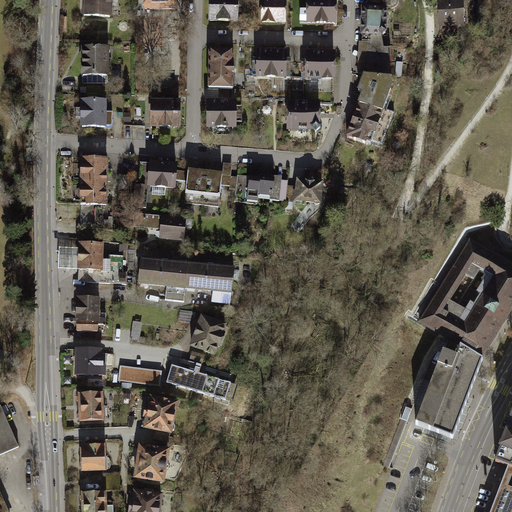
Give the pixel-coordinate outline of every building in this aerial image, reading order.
[(83,0),(83,17),(112,19),(113,0),(83,0)] [(143,0),(144,10),(174,10),(174,0),(143,0)] [(208,0),(208,9),(208,21),(236,22),(236,0),(208,0)] [(261,0),(261,23),(284,24),(284,0),(261,0)] [(307,0),(307,22),(333,24),(334,0),(307,0)] [(441,22),(458,22),(458,0),(446,0),(441,0),(441,19),(441,22)] [(359,103),(346,138),(379,150),(394,114),(382,110),(391,89),(389,77),(390,48),(383,48),(380,36),(384,32),(386,9),(361,8),(361,13),(360,42),(365,42),(363,75),(357,93),(362,95),(359,103)] [(80,85),(105,85),(107,50),(82,49),(81,59),(80,85)] [(207,52),(207,88),(231,89),(231,52),(207,52)] [(251,62),(251,76),(289,77),(290,63),(287,63),(284,63),(284,54),(257,54),(257,62),(254,62),(251,62)] [(299,79),(332,79),(332,56),(319,56),(306,55),(306,64),(299,63),(299,79)] [(81,128),(113,128),(113,114),(105,114),(105,103),(81,102),(81,128)] [(152,102),(151,126),(179,127),(179,103),(152,102)] [(207,129),(233,129),(233,105),(207,104),(207,116),(207,129)] [(287,106),(287,131),(312,131),(315,134),(319,130),(317,128),(317,113),(317,106),(287,106)] [(80,191),(80,204),(106,204),(106,169),(106,158),(81,158),(80,191)] [(134,181),(132,206),(146,207),(148,185),(173,188),(174,170),(175,165),(159,163),(138,162),(137,181),(134,181)] [(185,189),(184,203),(218,207),(220,184),(228,185),(229,176),(213,174),(196,172),(174,170),(173,188),(185,189)] [(260,180),(237,177),(234,204),(257,207),(258,194),(269,195),(269,202),(278,203),(280,182),(260,180)] [(297,182),(295,201),(318,203),(320,185),(312,184),(308,182),(305,183),(297,182)] [(185,222),(135,217),(134,227),(155,229),(162,230),(161,240),(183,242),(185,222)] [(418,320),(455,342),(484,359),(511,310),(511,264),(468,240),(418,320)] [(104,245),(81,243),(80,253),(79,283),(127,285),(128,272),(123,272),(124,256),(110,256),(110,262),(103,262),(104,245)] [(142,261),(140,284),(167,286),(166,300),(184,302),(185,288),(214,290),(213,302),(231,304),(234,269),(214,267),(214,263),(211,263),(208,262),(207,267),(168,263),(168,259),(166,259),(163,259),(163,263),(142,261)] [(78,313),(78,331),(97,331),(97,323),(106,323),(106,311),(98,311),(98,299),(78,299),(78,313)] [(203,318),(192,347),(215,355),(226,326),(203,318)] [(455,434),(484,359),(455,342),(452,351),(446,349),(418,420),(455,434)] [(77,371),(77,376),(104,377),(105,368),(112,369),(113,357),(101,355),(100,352),(77,352),(77,371)] [(205,356),(193,352),(191,360),(203,363),(205,356)] [(167,383),(227,401),(232,383),(200,373),(201,369),(197,367),(195,372),(172,365),(167,383)] [(162,371),(121,366),(119,380),(160,386),(162,371)] [(81,423),(103,422),(103,396),(81,396),(77,399),(77,403),(81,407),(80,410),(80,413),(77,418),(78,421),(81,423)] [(147,420),(146,426),(175,432),(180,430),(180,426),(177,421),(181,402),(156,396),(153,406),(149,405),(147,420)] [(10,407),(0,411),(0,488),(7,486),(0,470),(0,460),(27,449),(10,407)] [(511,411),(507,426),(500,444),(511,448),(511,411)] [(511,448),(500,444),(495,458),(506,462),(511,464),(511,448)] [(104,473),(104,448),(83,448),(82,453),(83,462),(80,466),(80,471),(82,473),(104,473)] [(137,464),(134,480),(162,485),(164,476),(168,474),(169,468),(166,464),(167,454),(139,449),(137,464)] [(511,478),(511,464),(506,462),(501,477),(487,511),(511,511),(511,485),(510,485),(511,481),(511,478)] [(121,476),(105,476),(105,491),(121,491),(121,476)] [(0,511),(15,511),(6,491),(0,493),(0,511)] [(134,502),(133,511),(162,511),(164,495),(140,492),(139,497),(138,502),(134,502)] [(108,511),(107,495),(86,495),(84,498),(83,501),(86,504),(86,509),(86,511),(108,511)]
